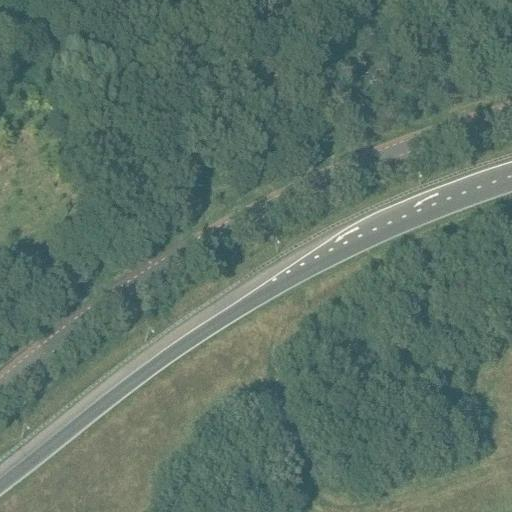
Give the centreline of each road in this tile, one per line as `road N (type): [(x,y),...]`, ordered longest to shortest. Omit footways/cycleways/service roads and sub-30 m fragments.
road 1 (motorway): [(511,184),(356,246),(219,321),(0,484)]
road 2 (unclassified): [(0,395),(166,277),(290,205),(414,152),(511,123)]
